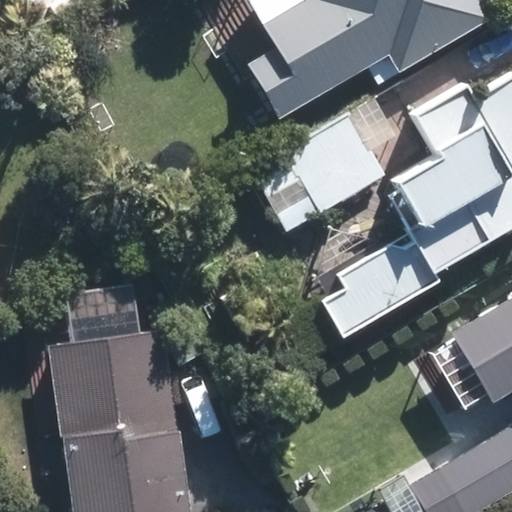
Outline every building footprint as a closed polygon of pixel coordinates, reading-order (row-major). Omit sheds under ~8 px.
[(248,62),(277,112),(387,50),(397,68),(489,17),(479,0),(248,0),(276,47),(248,62)] [(432,271),(511,225),(511,62),(467,87),(461,77),(410,106),(435,151),(393,174),(396,179),(381,187),(408,234),(336,274),(346,291),(324,304),(344,338),(440,283),(432,271)] [(282,231),(383,171),(347,111),(280,150),(285,158),(251,178),(282,231)] [(194,511),(182,415),(173,417),(161,320),(43,334),(55,428),(61,428),(71,511),(194,511)] [(459,511),(511,480),(511,413),(431,463),(459,511)] [(492,511),(511,511),(511,489),(488,504),(492,511)]
